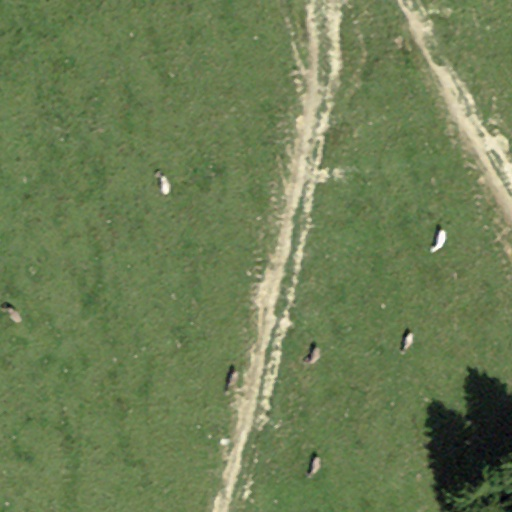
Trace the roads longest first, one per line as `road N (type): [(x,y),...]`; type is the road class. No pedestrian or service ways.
road 1 (track): [(223,511),(318,177),(315,0)]
road 2 (track): [(405,0),(424,20),(511,188)]
